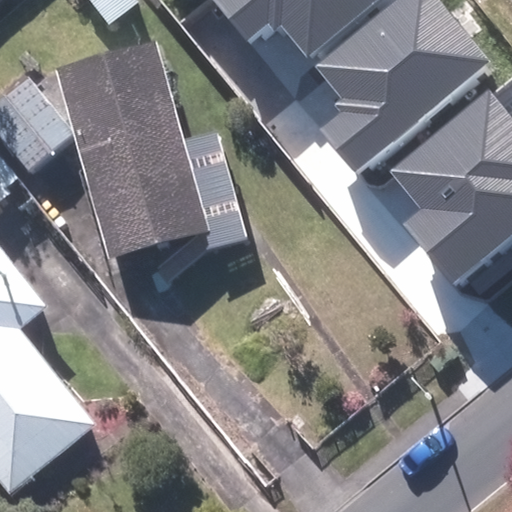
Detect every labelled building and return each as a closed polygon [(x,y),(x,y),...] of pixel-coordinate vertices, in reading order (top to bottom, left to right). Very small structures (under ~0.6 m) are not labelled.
[(152,3),(148,0),(94,0),(120,30),(152,3)] [(216,0),(252,42),(279,20),(309,55),(374,0),(216,0)] [(438,0),(398,0),(317,67),(349,106),(321,129),(356,172),(489,63),(438,0)] [(158,41),(55,69),(73,133),(108,260),(205,233),(210,249),(247,239),(218,132),(185,141),(158,41)] [(73,133),(29,78),(0,100),(0,136),(27,170),(73,133)] [(407,223),(453,280),(511,232),(511,120),(489,93),(394,170),(425,208),(407,223)] [(0,220),(36,186),(0,148),(0,220)] [(26,328),(53,306),(1,240),(0,240),(0,478),(14,496),(103,425),(26,328)]
